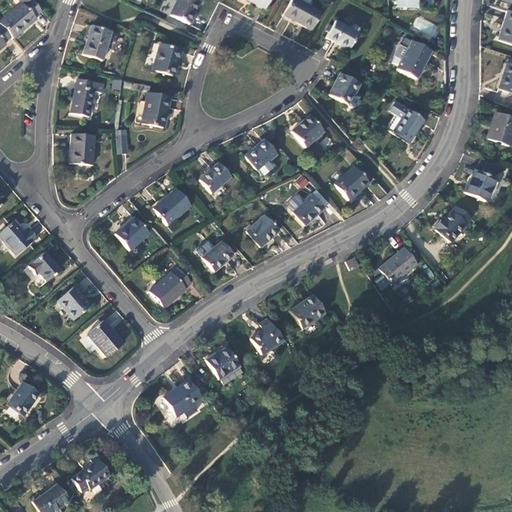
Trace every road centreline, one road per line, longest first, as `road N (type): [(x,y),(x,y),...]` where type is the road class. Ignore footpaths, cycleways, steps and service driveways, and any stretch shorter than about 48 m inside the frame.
road 1 (tertiary): [(166,348),(231,301),(379,221),(427,178),(461,99),(465,0)]
road 2 (residential): [(187,143),(263,108),(296,87),(300,73),(294,58),(254,33),(223,29),(209,47),(193,103)]
road 3 (residential): [(67,233),(166,348)]
road 4 (residential): [(67,233),(187,143)]
road 5 (residential): [(51,51),(38,194)]
road 6 (tertiary): [(98,407),(174,511)]
road 7 (tertiary): [(0,330),(98,407)]
road 8 (tertiary): [(0,477),(98,407)]
